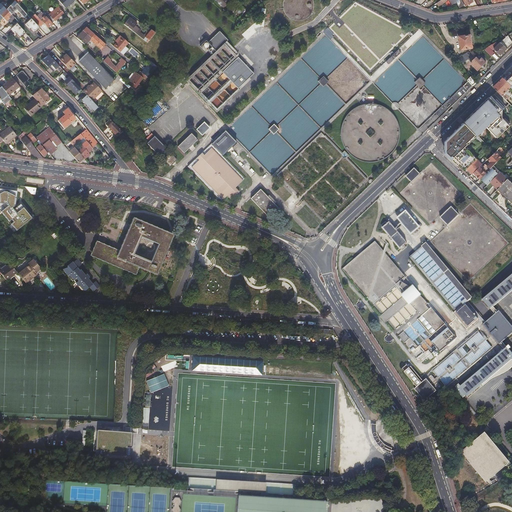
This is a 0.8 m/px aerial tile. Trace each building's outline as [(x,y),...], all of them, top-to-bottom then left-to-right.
[(6,9),(11,14),(16,9),(24,17),(27,14),(26,14),(16,3),(14,0),(10,5),(8,7),(6,9)] [(246,0),(242,5),(247,10),(251,5),(246,0)] [(282,0),(282,3),(282,6),(283,10),(284,13),(286,15),(288,18),(291,19),(294,21),(297,21),(301,21),(304,20),(307,18),(309,16),(311,14),(313,11),(313,8),(314,4),(313,1),(312,0),(282,0)] [(328,28),(333,34),(371,72),(389,54),(391,51),(411,32),(356,2),(328,28)] [(52,23),(63,14),(57,6),(46,17),(52,23)] [(4,20),(6,22),(9,18),(12,15),(11,14),(6,9),(0,15),(2,18),(4,19),(4,20)] [(44,24),(47,28),(51,25),(52,23),(46,17),(41,12),(36,16),(44,24)] [(38,17),(35,20),(40,26),(43,23),(38,17)] [(129,17),(123,24),(147,43),(155,33),(145,26),(143,28),(149,32),(145,37),(139,32),(140,30),(134,26),(136,23),(129,17)] [(34,22),(31,19),(25,24),(29,29),(32,32),(34,31),(38,27),(34,22)] [(24,32),(16,23),(11,29),(15,34),(18,37),(19,36),(24,32)] [(85,28),(76,38),(84,45),(89,39),(102,50),(106,45),(85,28)] [(325,30),(327,32),(332,38),(333,36),(332,35),(333,34),(328,28),(327,28),(325,30)] [(226,41),(227,42),(229,40),(219,32),(208,43),(206,41),(200,47),(207,54),(208,53),(211,55),(226,41)] [(461,36),(459,36),(462,50),(473,48),(471,34),(463,35),(463,34),(460,35),(461,36)] [(489,47),(492,50),(494,49),(501,55),(511,44),(511,41),(508,35),(495,47),(493,44),(489,47)] [(128,43),(120,36),(116,39),(118,41),(116,42),(113,46),(120,52),(128,43)] [(185,80),(215,111),(253,74),(237,57),(234,54),(237,52),(227,42),(226,41),(211,55),(187,78),(186,77),(185,78),(186,80),(185,80)] [(394,54),(392,56),(386,62),(389,64),(401,52),(399,49),(394,54)] [(458,58),(462,63),(468,60),(473,57),(468,52),(463,56),(462,55),(458,58)] [(87,53),(78,62),(104,89),(114,80),(87,53)] [(54,71),(59,66),(48,55),(40,60),(48,68),(50,67),(54,71)] [(75,64),(66,55),(60,60),(69,70),(75,64)] [(477,57),(471,63),(478,70),(486,62),(482,58),(479,55),(477,57)] [(106,58),(103,61),(116,73),(125,62),(121,58),(119,61),(121,63),(116,68),(110,63),(111,62),(106,58)] [(157,67),(150,61),(148,65),(151,67),(149,70),(152,73),(157,67)] [(145,72),(143,74),(146,77),(148,78),(152,73),(149,70),(148,69),(146,72),(145,72)] [(21,71),(16,75),(26,88),(30,84),(27,80),(29,79),(22,71),(21,71)] [(131,82),(129,86),(130,87),(137,93),(141,87),(138,84),(142,78),(146,81),(147,80),(148,78),(146,77),(143,74),(140,72),(138,74),(135,72),(128,80),(131,82)] [(253,74),(215,111),(217,113),(255,75),(253,74)] [(326,84),(328,82),(326,79),(323,76),(320,79),(318,81),(320,84),(323,87),(326,84)] [(463,86),(468,91),(477,82),(471,76),(469,78),(467,80),(468,81),(468,82),(463,86)] [(64,82),(69,88),(69,87),(74,83),(69,77),(64,82)] [(423,80),(420,77),(417,80),(415,82),(417,85),(420,88),(422,85),(425,83),(423,80)] [(503,96),(506,100),(509,97),(505,93),(511,87),(511,86),(504,77),(494,87),(502,95),(503,96)] [(23,91),(12,78),(9,81),(18,93),(19,92),(20,93),(23,91)] [(18,93),(9,81),(1,87),(8,95),(9,97),(10,96),(12,98),(18,93)] [(74,83),(69,87),(75,93),(80,89),(74,83)] [(82,92),(86,96),(91,101),(101,91),(93,83),(90,86),(87,89),(86,88),(82,92)] [(1,87),(0,87),(0,99),(0,100),(2,102),(4,105),(11,100),(9,97),(8,95),(1,87)] [(35,99),(41,107),(50,100),(47,96),(48,96),(44,91),(43,92),(41,88),(32,95),(35,99)] [(163,95),(157,101),(161,104),(167,98),(163,95)] [(464,122),(479,137),(484,132),(482,129),(484,127),(488,127),(488,128),(498,138),(510,126),(501,116),(501,111),(502,111),(505,108),(496,99),(495,100),(491,96),(483,104),(464,122)] [(34,113),(41,107),(35,99),(27,105),(34,113)] [(91,101),(89,102),(88,101),(84,104),(93,115),(99,110),(91,101)] [(30,116),(34,113),(27,105),(23,108),(30,116)] [(351,112),(350,113),(348,114),(347,116),(346,117),(344,119),(343,121),(343,122),(342,124),(341,126),(341,128),(340,130),(340,132),(340,134),(340,136),(340,138),(341,140),(341,142),(342,144),(342,146),(343,148),(344,149),(345,151),(347,153),(348,154),(349,156),(351,157),(352,158),(354,159),(356,160),(358,161),(360,162),(362,162),(363,163),(365,163),(367,163),(369,163),(371,163),(373,163),(375,162),(377,162),(379,161),(381,160),(383,159),(385,158),(386,157),(388,156),(389,154),(391,153),(392,151),(393,150),(394,148),(395,146),(396,144),(396,142),(397,141),(397,139),(397,137),(397,135),(397,133),(397,131),(397,129),(396,127),(396,125),(395,123),(394,121),(393,119),(392,118),(391,116),(390,115),(388,113),(387,112),(385,111),(383,110),(382,109),(380,108),(378,107),(376,106),(374,106),(372,106),(370,106),(368,106),(366,106),(364,106),(362,106),(360,107),(358,108),(356,108),(355,109),(353,110),(351,112)] [(57,121),(63,128),(75,119),(69,111),(70,110),(68,107),(62,112),(65,115),(57,121)] [(109,128),(117,136),(121,131),(113,123),(109,119),(104,124),(109,128)] [(205,121),(197,129),(202,135),(210,127),(205,121)] [(464,122),(445,141),(445,153),(458,165),(460,163),(472,174),(473,174),(482,164),(471,153),(465,147),(468,144),(467,143),(473,138),(479,145),(483,141),(479,137),(464,122)] [(276,127),(274,124),(271,127),(268,129),(271,132),(273,135),(276,132),(279,129),(276,127)] [(16,135),(9,126),(0,133),(0,137),(1,140),(5,145),(12,139),(11,138),(16,135)] [(48,152),(50,155),(57,150),(55,148),(56,147),(61,143),(49,127),(44,131),(47,135),(45,136),(42,133),(36,138),(38,140),(48,152)] [(92,148),(98,143),(86,129),(80,134),(76,138),(79,141),(79,142),(82,145),(88,153),(90,151),(89,150),(92,148)] [(172,142),(175,145),(187,134),(184,130),(172,142)] [(211,144),(222,155),(228,150),(228,151),(232,147),(232,146),(237,142),(225,130),(211,144)] [(33,153),(37,158),(43,159),(31,144),(28,140),(24,135),(26,133),(24,131),(17,137),(28,151),(29,152),(30,152),(33,153)] [(28,140),(31,144),(36,140),(30,133),(27,136),(29,139),(28,140)] [(198,139),(192,133),(178,146),(184,152),(190,147),(193,145),(193,144),(198,139)] [(323,137),(320,134),(277,176),(322,222),(333,211),(364,182),(366,180),(346,159),(348,157),(343,152),(341,154),(324,136),(324,137),(323,137)] [(155,135),(148,142),(161,155),(168,149),(155,135)] [(90,155),(89,154),(88,153),(82,145),(79,142),(79,141),(76,138),(70,142),(73,146),(74,148),(83,159),(84,159),(90,155)] [(43,157),(48,152),(38,140),(36,142),(38,144),(39,143),(40,145),(36,148),(43,157)] [(222,155),(211,144),(211,143),(188,166),(221,201),(227,195),(231,199),(239,191),(235,187),(245,178),(222,155)] [(78,163),(83,159),(74,148),(70,151),(69,149),(68,151),(78,163)] [(177,159),(170,152),(163,158),(170,165),(177,159)] [(494,153),(488,159),(490,162),(487,165),(485,163),(483,165),(482,164),(473,174),(472,174),(478,180),(480,178),(485,174),(494,165),(499,160),(500,159),(501,158),(495,152),(494,153)] [(440,217),(451,206),(462,195),(431,163),(419,175),(411,183),(400,194),(408,202),(429,225),(438,219),(440,217)] [(497,168),(494,165),(485,174),(480,178),(487,185),(490,182),(500,172),(497,168)] [(405,176),(411,183),(419,175),(414,168),(405,176)] [(507,179),(500,172),(490,182),(494,186),(495,186),(497,188),(497,189),(507,179)] [(17,179),(13,174),(10,176),(9,175),(3,179),(10,187),(15,183),(15,182),(17,179)] [(511,202),(511,201),(511,182),(507,178),(507,179),(497,189),(503,195),(504,194),(507,197),(507,198),(511,202)] [(34,189),(23,186),(29,194),(33,195),(34,189)] [(274,208),(276,206),(260,189),(246,203),(256,213),(260,209),(268,217),(276,210),(274,208)] [(18,213),(9,202),(0,208),(0,219),(6,226),(7,225),(6,223),(12,218),(15,221),(21,216),(18,213)] [(470,204),(459,215),(448,225),(446,227),(430,241),(436,248),(468,282),(509,244),(470,204)] [(459,215),(458,214),(451,206),(440,217),(447,225),(448,225),(459,215)] [(401,224),(402,225),(410,235),(420,227),(405,210),(396,218),(401,224)] [(157,275),(162,261),(169,247),(173,236),(135,219),(132,226),(129,225),(127,229),(130,230),(120,252),(106,246),(97,242),(99,238),(98,237),(91,255),(120,268),(135,274),(138,267),(157,275)] [(395,228),(390,223),(389,222),(387,223),(385,221),(381,225),(382,227),(382,228),(383,229),(398,246),(400,248),(404,244),(406,242),(404,240),(405,240),(396,230),(395,228)] [(36,237),(28,228),(19,235),(23,240),(27,245),(30,242),(36,237)] [(445,324),(426,301),(423,299),(420,296),(417,294),(414,292),(411,289),(408,287),(405,285),(402,283),(406,278),(384,252),(375,241),(361,253),(342,270),(421,363),(438,349),(440,352),(457,338),(448,328),(431,342),(429,338),(445,324)] [(409,257),(451,306),(454,310),(455,312),(453,313),(467,329),(479,319),(475,315),(476,315),(475,314),(474,314),(465,304),(467,302),(470,299),(472,297),(433,251),(426,242),(421,246),(422,247),(409,257)] [(92,292),(98,286),(94,281),(93,282),(88,278),(89,277),(86,273),(84,275),(79,269),(78,270),(76,267),(80,264),(76,259),(71,263),(71,262),(67,265),(67,266),(64,267),(64,269),(60,272),(63,276),(66,273),(67,274),(68,274),(81,290),(84,291),(88,287),(92,292)] [(34,260),(29,264),(29,265),(36,272),(35,271),(37,269),(36,269),(39,266),(34,260)] [(29,265),(29,264),(28,264),(27,262),(23,266),(24,267),(25,269),(23,271),(22,269),(20,268),(17,270),(19,273),(18,274),(25,283),(26,282),(32,277),(37,274),(36,272),(29,265)] [(0,272),(0,273),(6,281),(17,272),(10,264),(0,271),(0,272)] [(511,290),(511,274),(483,299),(495,314),(482,325),(504,350),(501,353),(459,387),(457,389),(463,397),(466,395),(467,396),(468,396),(475,390),(482,384),(483,385),(491,379),(495,377),(500,375),(504,373),(509,370),(511,367),(511,358),(511,359),(511,358),(511,352),(509,349),(510,348),(509,346),(507,347),(502,342),(502,341),(511,332),(511,328),(493,306),(511,290)] [(32,277),(26,282),(31,288),(37,283),(32,277)] [(492,347),(487,341),(478,331),(471,337),(469,339),(468,338),(465,340),(466,341),(431,371),(432,372),(433,371),(445,386),(492,347)] [(263,375),(263,359),(192,355),(192,370),(263,375)] [(414,389),(424,401),(436,391),(426,379),(423,381),(411,366),(409,368),(406,365),(402,368),(405,371),(404,372),(416,387),(414,389)] [(169,386),(164,374),(146,381),(151,393),(169,386)] [(387,448),(391,449),(391,448),(389,447),(387,446),(385,445),(383,444),(382,442),(381,442),(380,440),(379,438),(378,437),(377,435),(377,434),(376,432),(376,430),(376,428),(376,427),(376,425),(371,424),(371,426),(371,428),(371,430),(371,433),(372,436),(373,438),(374,439),(374,440),(375,442),(377,445),(378,445),(379,447),(381,449),(383,450),(385,451),(388,452),(389,453),(390,450),(387,449),(385,448),(384,447),(386,448),(387,448)] [(132,446),(133,433),(125,432),(112,431),(98,430),(97,453),(127,455),(127,446),(132,446)] [(460,450),(482,480),(507,462),(485,431),(460,450)] [(217,479),(216,490),(265,493),(266,482),(217,479)] [(283,498),(238,495),(237,511),(327,511),(329,501),(283,498)] [(179,498),(175,497),(173,501),(175,504),(173,504),(173,505),(173,507),(175,507),(172,510),(173,511),(179,511),(181,510),(179,506),(181,502),(179,498)]
